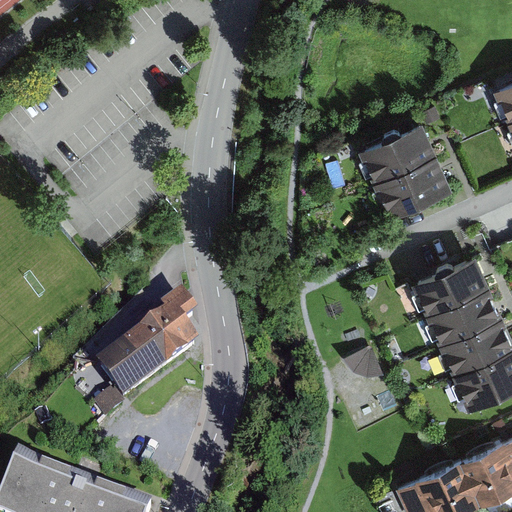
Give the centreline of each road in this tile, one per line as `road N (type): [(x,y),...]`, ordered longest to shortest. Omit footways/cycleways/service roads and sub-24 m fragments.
road 1 (tertiary): [(242,0),(209,164),(229,380),(187,511)]
road 2 (residential): [(370,258),(511,192)]
